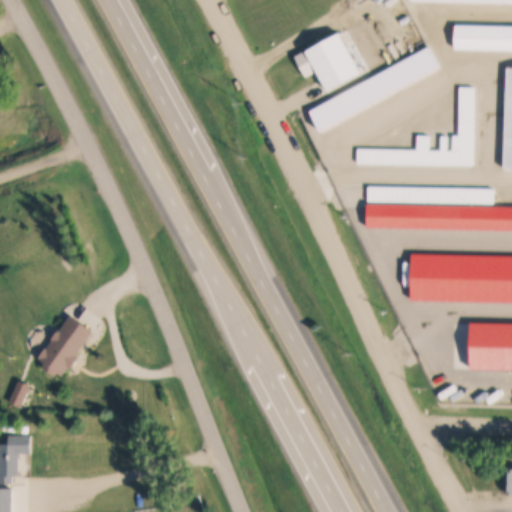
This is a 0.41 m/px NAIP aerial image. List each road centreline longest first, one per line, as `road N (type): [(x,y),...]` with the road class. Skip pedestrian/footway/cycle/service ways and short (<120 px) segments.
road 1 (trunk): [(65,0),(344,511)]
road 2 (trunk): [(387,511),(110,0)]
road 3 (residential): [(215,0),(336,233),(421,429),(428,468),(457,511)]
road 4 (residential): [(243,511),(107,175),(13,0)]
